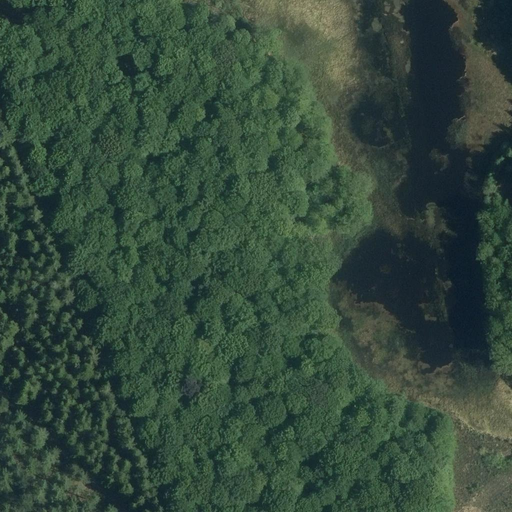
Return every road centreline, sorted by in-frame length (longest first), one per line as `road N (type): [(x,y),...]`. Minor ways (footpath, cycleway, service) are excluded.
road 1 (unclassified): [(169,511),(0,105)]
road 2 (track): [(134,511),(0,386)]
